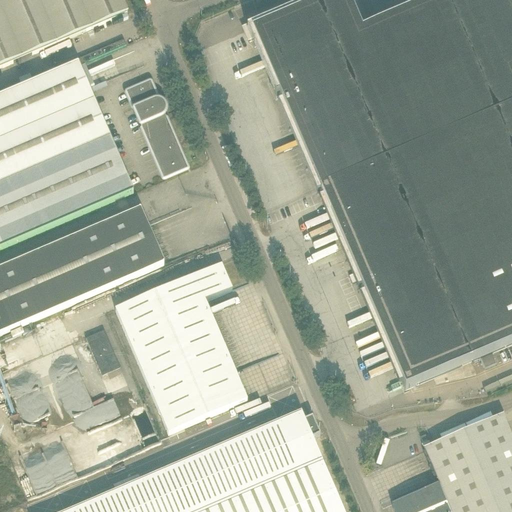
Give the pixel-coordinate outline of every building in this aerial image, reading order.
[(120,0),(0,0),(0,69),(127,16),(120,0)] [(279,97),(320,193),(511,110),(511,2),(511,0),(440,0),(362,33),(348,0),(321,0),(258,27),(259,31),(252,34),(255,41),(252,42),(276,99),(279,97)] [(78,67),(33,86),(31,82),(21,87),(22,91),(0,100),(0,253),(133,196),(133,195),(127,179),(91,96),(107,89),(105,84),(94,89),(87,72),(85,66),(79,68),(78,67)] [(159,104),(159,102),(150,83),(143,87),(127,94),(136,116),(164,181),(170,178),(177,175),(188,170),(164,115),(162,114),(163,113),(164,111),(163,109),(162,107),(160,106),(159,107),(159,105),(159,104)] [(511,110),(320,193),(405,392),(511,346),(511,110)] [(164,268),(164,267),(148,228),(141,213),(140,213),(0,272),(0,337),(163,268),(164,268)] [(232,293),(222,268),(115,313),(168,437),(247,404),(205,304),(232,293)] [(120,371),(104,333),(86,341),(102,379),(120,371)] [(94,408),(79,372),(56,381),(65,404),(70,402),(72,409),(69,410),(72,416),(94,408)] [(342,511),(341,509),(323,468),(312,441),(320,437),(313,419),(304,423),(301,416),(75,511),(342,511)] [(422,446),(424,452),(439,487),(392,507),(393,511),(511,511),(511,438),(503,418),(434,447),(431,448),(429,443),(422,446)]
